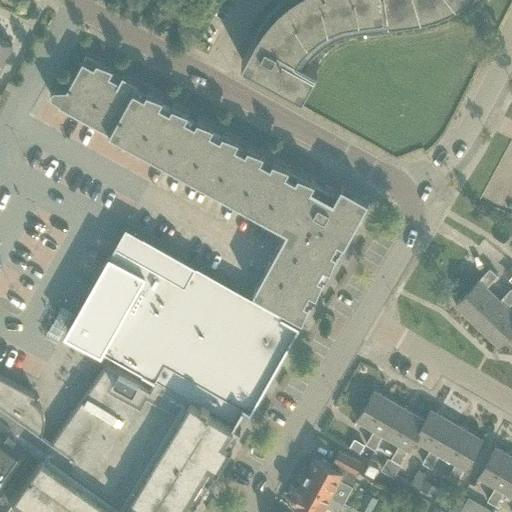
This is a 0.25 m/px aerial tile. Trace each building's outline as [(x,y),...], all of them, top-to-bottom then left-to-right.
[(267,16),(256,32),(241,60),(302,93),(317,66),(305,59),(312,49),(322,40),(332,33),(344,28),(357,25),(412,18),(430,14),(447,8),(460,0),(283,0),(280,2),(267,16)] [(0,69),(12,44),(0,38),(0,69)] [(58,103),(286,228),(336,256),(354,223),(356,219),(357,214),(356,212),(356,207),(358,202),(86,52),(62,96),(60,95),(60,91),(57,88),(53,88),(50,91),(50,95),(52,98),(59,101),(58,103)] [(12,91),(15,84),(8,81),(5,87),(12,91)] [(303,325),(125,225),(66,329),(142,372),(142,373),(154,380),(189,400),(190,399),(233,424),(243,407),(250,411),(303,325)] [(325,277),(336,256),(286,228),(275,249),(325,277)] [(313,298),(325,277),(275,249),(263,270),(313,298)] [(476,324),(500,300),(486,287),(497,275),(489,268),(455,304),(476,324)] [(302,318),(313,298),(263,270),(252,291),(302,318)] [(498,345),(511,328),(511,311),(508,307),(511,302),(511,289),(510,288),(500,300),(476,324),(498,345)] [(106,363),(8,502),(21,511),(189,511),(202,490),(201,490),(215,466),(216,467),(240,428),(233,424),(190,399),(189,400),(154,380),(150,387),(106,363)] [(0,405),(15,383),(16,383),(0,374),(0,405)] [(15,383),(0,405),(0,490),(40,434),(43,426),(44,418),(43,411),(38,404),(32,399),(35,394),(15,383)] [(365,442),(365,443),(374,448),(382,434),(399,404),(374,389),(357,419),(373,429),(365,442)] [(399,404),(382,434),(399,444),(390,458),(400,463),(414,440),(425,419),(399,404)] [(431,409),(425,419),(414,440),(429,449),(421,462),(431,467),(438,454),(456,423),(431,409)] [(456,423),(438,454),(455,463),(447,477),(456,482),(482,438),(456,423)] [(354,440),(350,447),(359,452),(363,445),(354,440)] [(504,491),(511,476),(511,455),(495,446),(478,476),(494,486),(486,499),(496,505),(504,491)] [(314,456),(302,479),(330,493),(338,478),(349,484),(355,473),(356,474),(362,463),(338,449),(329,465),(314,456)] [(389,457),(383,467),(394,474),(400,463),(390,458),(389,457)] [(364,471),(373,476),(378,467),(369,462),(364,471)] [(425,472),(418,468),(414,475),(422,478),(425,472)] [(354,511),(356,508),(330,493),(302,479),(297,487),(293,489),(290,494),(291,498),(290,501),(297,505),(293,511),(319,511),(324,505),(337,511),(354,511)] [(424,483),(421,488),(433,495),(436,490),(424,483)] [(368,493),(361,506),(370,511),(377,498),(368,493)]
